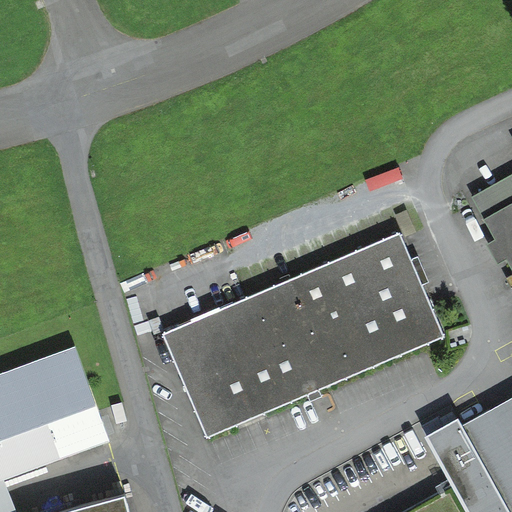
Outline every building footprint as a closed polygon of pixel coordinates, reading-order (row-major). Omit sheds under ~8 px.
[(511,195),(484,211),(511,260),(511,195)] [(167,331),(210,429),(304,389),(442,330),(400,232),(167,331)] [(0,370),(0,471),(2,471),(110,431),(77,342),(0,370)] [(511,400),(508,403),(486,415),(511,462),(511,400)] [(474,511),(511,511),(511,462),(486,415),(436,442),(474,511)] [(2,471),(0,471),(0,511),(17,511),(11,495),(2,471)] [(406,511),(473,511),(458,484),(406,511)] [(128,511),(122,488),(39,511),(128,511)]
